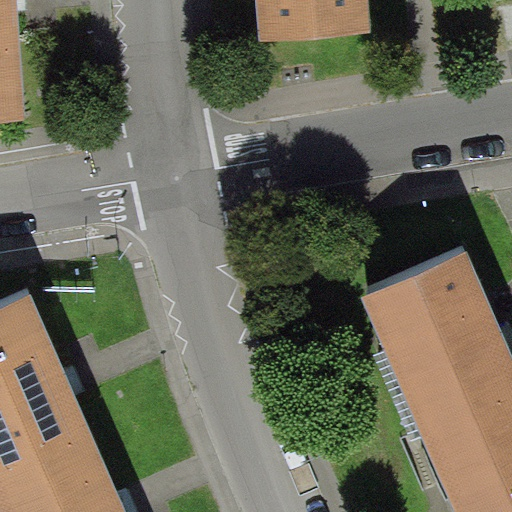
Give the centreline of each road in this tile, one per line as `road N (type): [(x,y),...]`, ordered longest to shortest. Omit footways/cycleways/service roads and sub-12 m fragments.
road 1 (residential): [(283,511),(196,277),(175,175)]
road 2 (residential): [(175,175),(511,115)]
road 3 (residential): [(150,0),(175,175)]
road 4 (residential): [(0,199),(175,175)]
